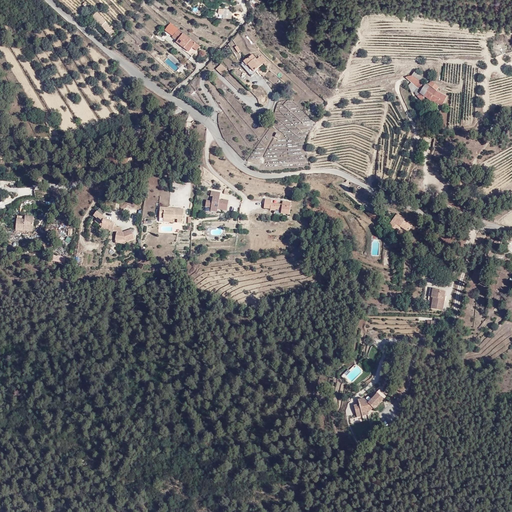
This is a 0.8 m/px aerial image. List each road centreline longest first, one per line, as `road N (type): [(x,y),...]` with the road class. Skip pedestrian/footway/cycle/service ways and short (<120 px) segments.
road 1 (tertiary): [(47,0),(202,118),(253,173),(330,170),(439,217),(511,228)]
road 2 (unknown): [(183,106),(111,140),(65,187)]
